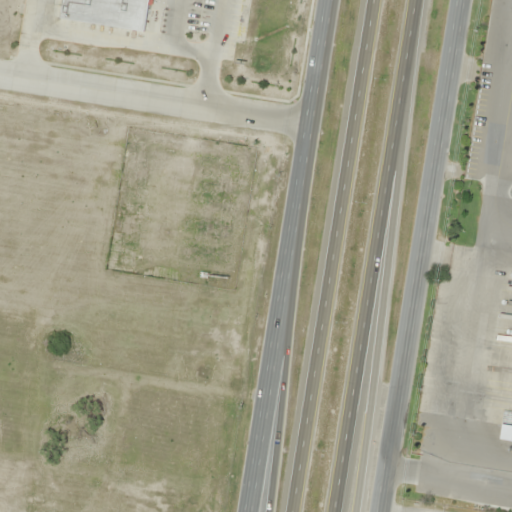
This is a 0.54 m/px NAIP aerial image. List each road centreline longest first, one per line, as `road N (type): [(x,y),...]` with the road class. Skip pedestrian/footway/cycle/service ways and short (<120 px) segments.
road 1 (motorway): [(334,511),(415,0)]
road 2 (motorway): [(375,0),(294,511)]
road 3 (secondary): [(331,0),(251,511)]
road 4 (secondary): [(383,511),(462,0)]
road 5 (motorway): [(356,511),(405,60)]
road 6 (motorway): [(306,164),(272,511)]
road 7 (residential): [(312,120),(0,69)]
